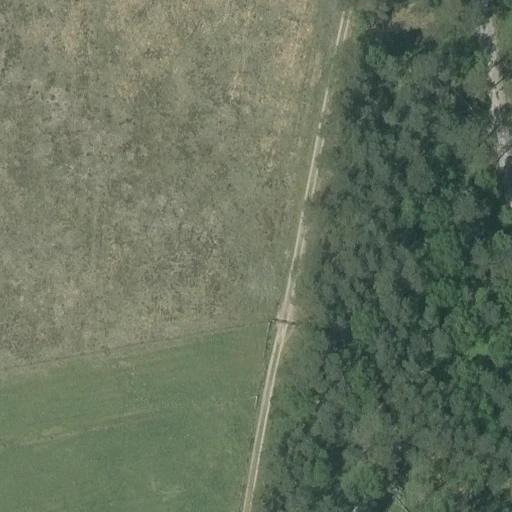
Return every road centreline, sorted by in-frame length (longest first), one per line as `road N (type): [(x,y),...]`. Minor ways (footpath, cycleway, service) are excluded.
road 1 (track): [(248,511),(349,0)]
road 2 (track): [(477,0),(511,178)]
